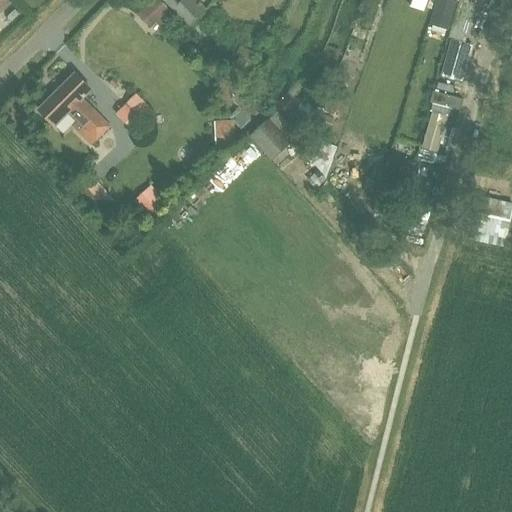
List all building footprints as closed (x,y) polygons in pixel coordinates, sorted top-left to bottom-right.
[(150,0),(136,17),(152,31),(170,10),(158,0),(150,0)] [(163,0),(191,26),(206,10),(207,9),(198,0),(163,0)] [(427,0),(412,0),(411,5),(424,10),(427,0)] [(436,0),(429,23),(450,30),(458,0),(436,0)] [(398,31),(420,36),(426,12),(403,7),(398,31)] [(473,45),(451,39),(441,76),(463,82),(473,45)] [(251,63),(256,54),(241,45),(235,54),(251,63)] [(91,89),(75,73),(39,109),(55,125),(69,112),(79,122),(74,126),(91,143),(108,126),(81,99),(91,89)] [(447,155),(462,98),(434,90),(419,147),(447,155)] [(288,91),(277,103),(288,113),(300,101),(288,91)] [(115,113),(133,129),(152,107),(134,92),(115,113)] [(236,109),(240,123),(257,119),(253,105),(236,109)] [(234,128),(233,119),(215,120),(215,128),(234,128)] [(290,142),(269,119),(251,136),(272,159),(290,142)] [(417,163),(391,155),(380,190),(391,194),(394,186),(408,191),(417,163)] [(102,225),(117,211),(84,175),(69,189),(102,225)] [(149,185),(133,199),(147,213),(162,199),(149,185)] [(506,244),(511,200),(473,195),(467,239),(506,244)]
